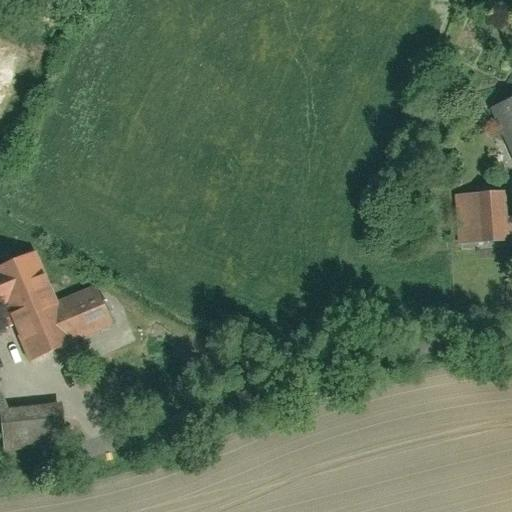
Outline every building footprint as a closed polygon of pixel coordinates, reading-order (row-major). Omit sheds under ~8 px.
[(511,99),(497,107),(511,139),(511,99)] [(511,191),(459,194),(462,243),(511,240),(511,191)] [(0,268),(0,274),(35,359),(118,325),(101,285),(66,299),(46,250),(0,268)] [(113,418),(150,403),(132,359),(95,374),(113,418)] [(15,408),(0,373),(0,450),(74,442),(69,402),(15,408)]
